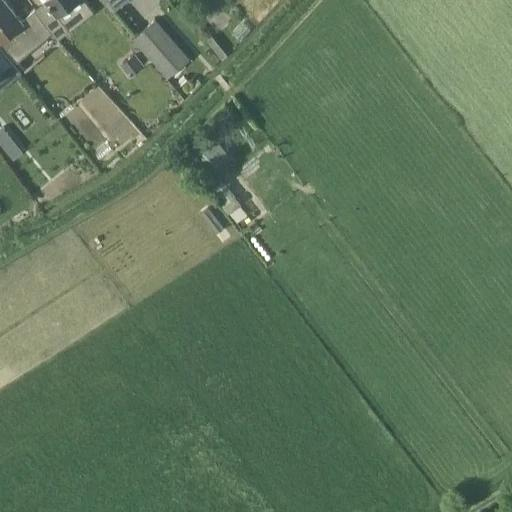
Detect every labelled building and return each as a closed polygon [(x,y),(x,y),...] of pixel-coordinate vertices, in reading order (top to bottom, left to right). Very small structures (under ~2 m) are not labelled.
[(53,33),(36,9),(21,21),(4,0),(0,0),(0,39),(18,61),(53,33)] [(45,0),(47,1),(36,9),(53,33),(57,39),(95,11),(86,0),(45,0)] [(108,0),(101,0),(112,13),(116,9),(108,0)] [(155,20),(134,38),(168,78),(189,59),(155,20)] [(0,71),(13,61),(0,45),(0,71)] [(143,66),(134,54),(121,64),(130,76),(143,66)] [(96,86),(77,103),(111,139),(130,121),(96,86)] [(0,142),(3,146),(12,138),(3,127),(0,129),(0,142)]
